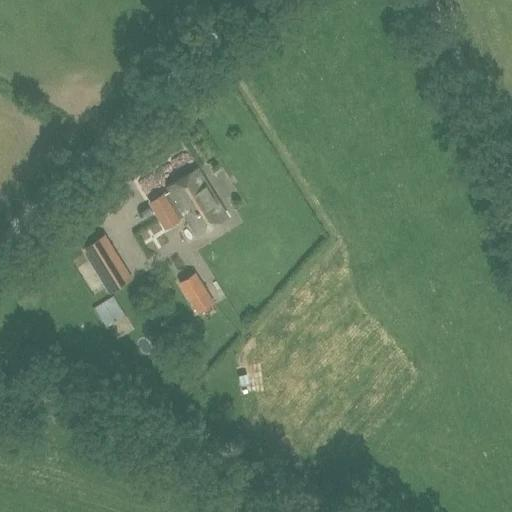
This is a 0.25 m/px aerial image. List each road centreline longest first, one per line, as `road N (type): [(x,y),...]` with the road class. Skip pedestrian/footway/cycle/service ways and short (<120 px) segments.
road 1 (unclassified): [(0,235),(254,0)]
road 2 (track): [(0,386),(139,424),(312,511)]
road 3 (unclassified): [(511,191),(428,0)]
